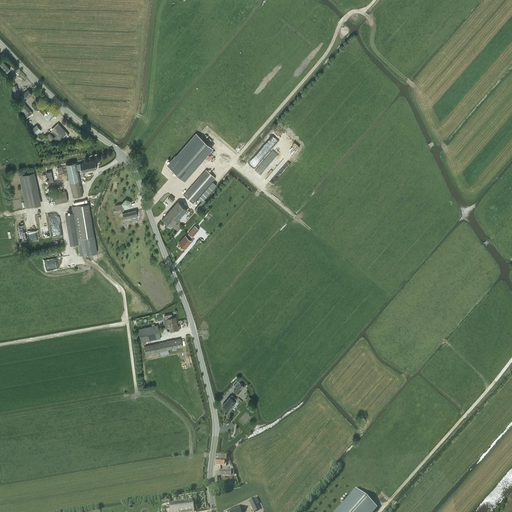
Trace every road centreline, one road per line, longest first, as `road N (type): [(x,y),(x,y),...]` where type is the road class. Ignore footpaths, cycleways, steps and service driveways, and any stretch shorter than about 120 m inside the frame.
road 1 (unclassified): [(216,511),(216,415),(188,307),(135,169),(0,40)]
road 2 (track): [(0,344),(127,322),(121,287),(70,258),(62,206),(89,197),(98,171),(126,155)]
road 3 (track): [(162,240),(334,43),(342,17),(374,0)]
road 4 (track): [(511,363),(379,511)]
